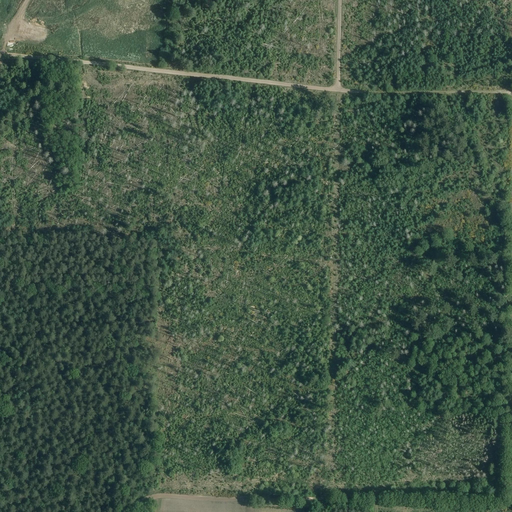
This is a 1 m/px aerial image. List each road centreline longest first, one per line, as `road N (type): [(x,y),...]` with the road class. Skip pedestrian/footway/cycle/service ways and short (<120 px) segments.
road 1 (track): [(511,508),(156,495),(126,511)]
road 2 (track): [(0,54),(337,90)]
road 3 (track): [(339,0),(337,90),(511,92)]
